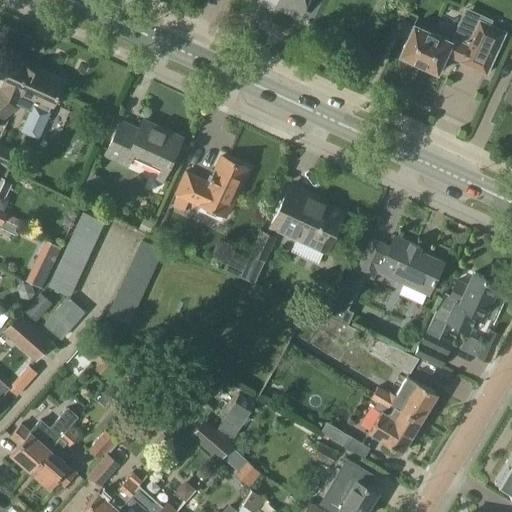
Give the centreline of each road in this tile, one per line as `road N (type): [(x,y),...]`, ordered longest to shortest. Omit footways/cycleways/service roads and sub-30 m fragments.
road 1 (secondary): [(511,198),(63,0)]
road 2 (residential): [(423,511),(511,365)]
